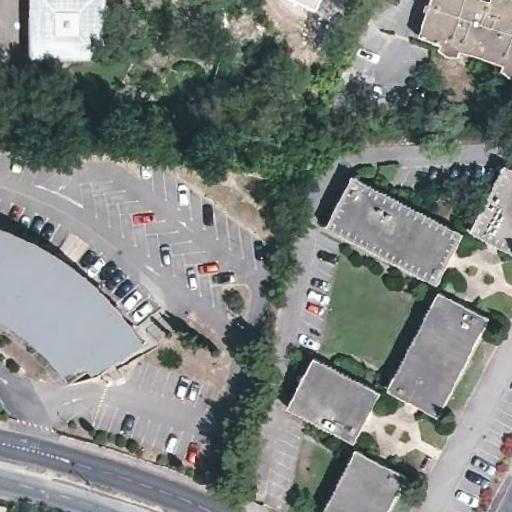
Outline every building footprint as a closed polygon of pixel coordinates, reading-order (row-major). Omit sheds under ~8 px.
[(0,0),(0,18),(10,0),(0,0)] [(29,0),(29,58),(102,59),(102,0),(29,0)] [(334,0),(310,0),(330,10),(334,0)] [(500,65),(511,69),(511,0),(489,0),(488,4),(480,1),(480,0),(429,0),(427,8),(430,9),(428,15),(425,14),(418,39),(439,46),(459,52),(500,65)] [(459,52),(439,46),(438,52),(458,57),(459,52)] [(511,74),(511,69),(500,65),(498,71),(511,74)] [(511,171),(504,167),(469,233),(494,246),(511,255),(511,171)] [(460,235),(351,177),(326,228),(434,286),(448,257),(460,235)] [(0,315),(11,321),(44,345),(68,382),(140,344),(118,312),(96,290),(39,247),(0,231),(0,315)] [(460,306),(437,294),(386,391),(413,405),(435,417),(486,319),(460,306)] [(377,393),(313,359),(287,408),(352,443),(363,420),(377,393)] [(380,465),(354,452),(322,511),(385,511),(403,477),(380,465)]
